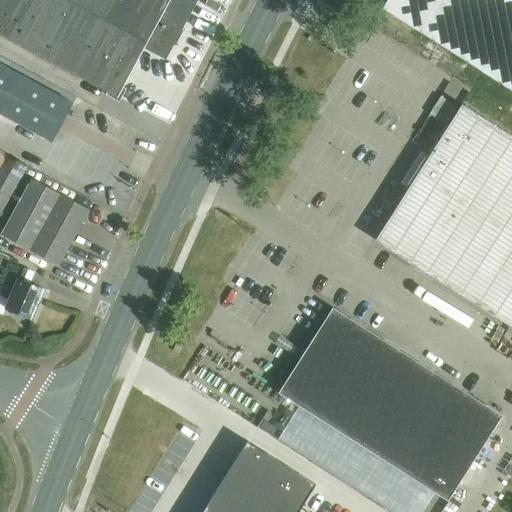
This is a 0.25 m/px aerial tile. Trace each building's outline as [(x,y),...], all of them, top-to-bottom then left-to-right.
[(167,60),(199,0),(0,0),(0,32),(119,97),(146,49),(167,60)] [(511,0),(389,0),(384,9),(511,90),(511,0)] [(0,64),(0,113),(53,142),(73,104),(0,64)] [(454,119),(462,104),(444,95),(436,110),(454,119)] [(511,326),(511,135),(464,105),(378,241),(511,326)] [(0,193),(10,175),(0,169),(0,193)] [(33,180),(2,236),(59,266),(89,211),(33,180)] [(34,320),(46,291),(25,282),(30,271),(8,262),(0,281),(0,295),(11,300),(7,308),(34,320)] [(504,416),(334,308),(280,393),(449,501),(504,416)] [(249,444),(206,511),(303,511),(318,488),(249,444)]
